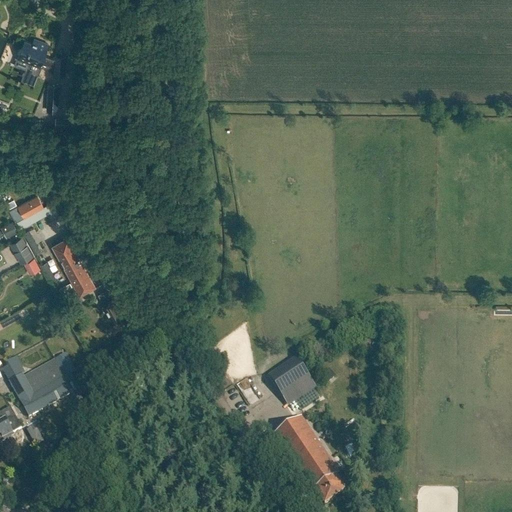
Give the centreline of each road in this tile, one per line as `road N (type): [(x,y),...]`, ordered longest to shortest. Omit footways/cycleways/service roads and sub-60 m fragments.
road 1 (unclassified): [(149,313),(184,234),(171,18)]
road 2 (unclassified): [(27,511),(149,313)]
road 3 (unclassified): [(149,313),(174,336),(285,500)]
road 4 (residential): [(171,18),(65,16),(35,0)]
